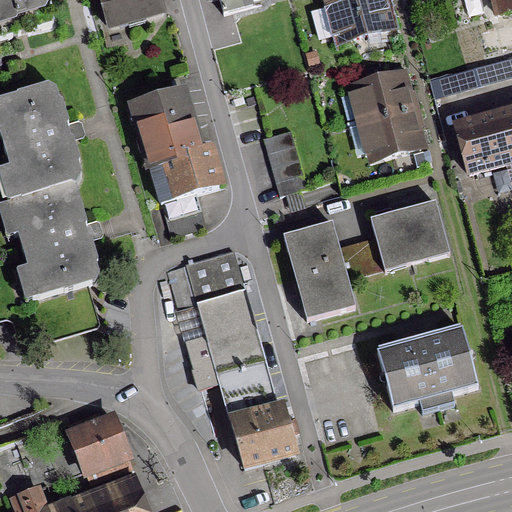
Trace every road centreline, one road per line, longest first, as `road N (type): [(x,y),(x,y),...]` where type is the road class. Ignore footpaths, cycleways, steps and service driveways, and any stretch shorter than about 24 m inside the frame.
road 1 (residential): [(138,401),(144,273),(159,259),(246,232),(186,0)]
road 2 (residential): [(0,377),(138,401)]
road 3 (residential): [(138,401),(167,426),(209,511)]
